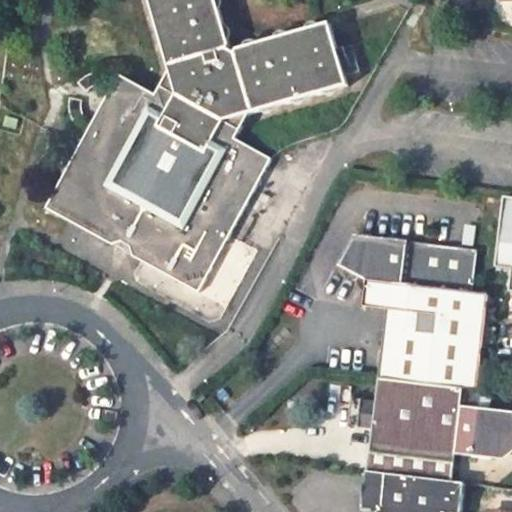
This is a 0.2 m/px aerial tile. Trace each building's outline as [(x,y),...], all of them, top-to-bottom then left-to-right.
[(195,295),(268,163),(233,142),(243,117),(344,89),(324,26),(234,55),(234,56),(226,58),(224,50),(230,47),(215,0),(144,0),(167,75),(154,100),(116,80),(108,96),(89,130),(45,213),(108,247),(119,246),(127,250),(128,258),(195,295)] [(80,105),(83,96),(98,88),(97,76),(87,79),(76,87),(69,100),(67,111),(71,124),(80,116),(79,116),(80,105)] [(511,195),(508,195),(501,264),(511,265),(511,195)] [(337,268),(364,281),(471,294),(476,251),(353,237),(337,268)] [(471,294),(364,281),(362,308),(384,309),(377,379),(476,390),(479,366),(487,296),(471,294)] [(476,390),(377,379),(374,405),(358,404),(355,426),(371,429),(365,473),(451,483),(454,455),(469,456),(490,458),(491,452),(501,452),(511,446),(511,436),(511,435),(511,414),(477,411),(480,391),(476,390)] [(207,399),(202,393),(196,398),(201,403),(207,399)] [(451,483),(365,473),(360,511),(371,511),(460,511),(464,484),(451,483)]
